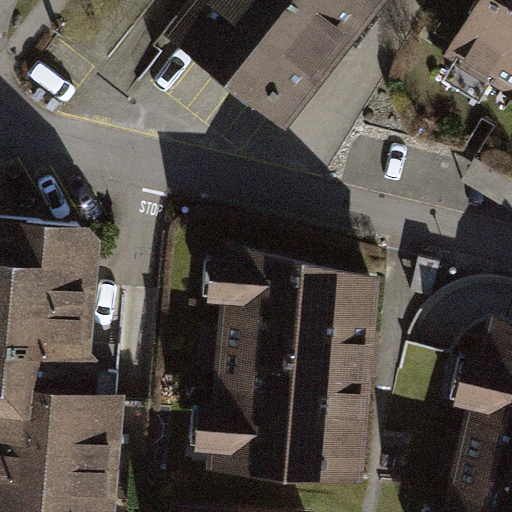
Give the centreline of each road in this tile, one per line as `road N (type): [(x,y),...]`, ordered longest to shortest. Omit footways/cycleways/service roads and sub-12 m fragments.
road 1 (residential): [(1,127),(511,253)]
road 2 (unknown): [(417,229),(381,487),(370,502),(348,506),(185,478)]
road 3 (unknown): [(415,0),(386,74),(286,197)]
